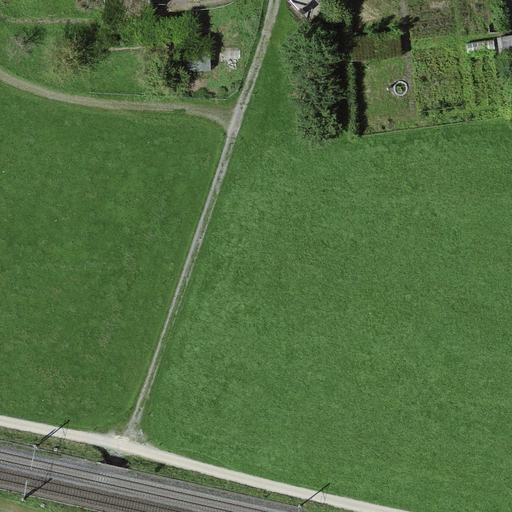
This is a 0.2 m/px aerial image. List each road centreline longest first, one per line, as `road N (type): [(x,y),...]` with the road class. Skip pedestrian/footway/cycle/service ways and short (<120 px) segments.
road 1 (track): [(104,511),(275,0)]
road 2 (track): [(376,511),(0,420)]
